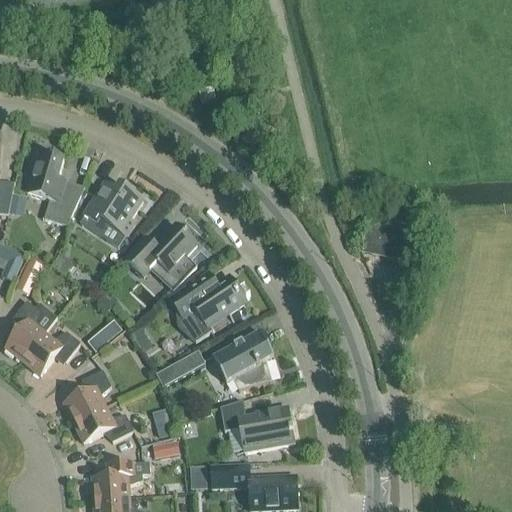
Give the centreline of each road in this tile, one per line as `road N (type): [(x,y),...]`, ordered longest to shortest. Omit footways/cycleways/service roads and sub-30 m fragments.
road 1 (tertiary): [(377,511),(369,412),(347,334),(318,271),(261,197),(199,144),(116,97),(0,69)]
road 2 (residential): [(0,107),(65,120),(148,158),(256,252),(299,320),(317,367),(341,511)]
road 3 (residential): [(45,511),(33,443),(0,400)]
